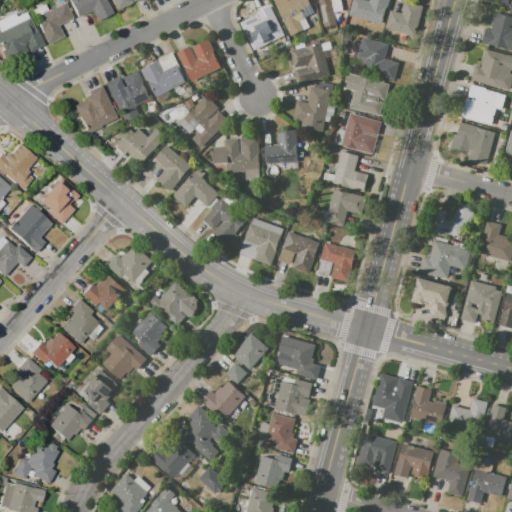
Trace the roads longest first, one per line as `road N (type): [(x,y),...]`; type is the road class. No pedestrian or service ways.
road 1 (tertiary): [(511,368),(245,296),(182,253),(0,90)]
road 2 (tertiary): [(454,0),(318,511)]
road 3 (residential): [(245,296),(88,481),(77,511)]
road 4 (residential): [(213,0),(0,113)]
road 5 (residential): [(125,202),(0,345)]
